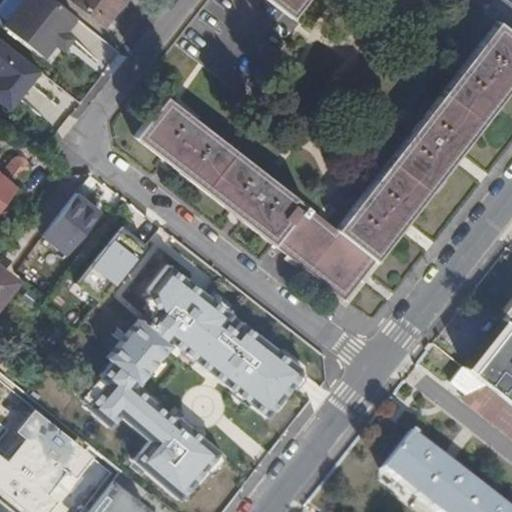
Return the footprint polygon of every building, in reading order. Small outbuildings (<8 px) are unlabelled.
[(74,18),(52,0),(21,0),(1,25),(43,58),(54,45),(61,50),(71,38),(63,31),(74,18)] [(122,0),(73,0),(103,24),(122,0)] [(267,0),(290,17),(302,0),(267,0)] [(511,85),(511,33),(498,22),(336,229),(164,97),(134,136),(345,300),(511,85)] [(40,71),(0,39),(0,101),(10,109),(40,71)] [(0,172),(17,184),(27,170),(9,158),(0,171),(0,172)] [(0,205),(4,200),(7,196),(14,187),(0,175),(0,205)] [(67,251),(102,209),(78,190),(44,233),(67,251)] [(4,200),(0,205),(0,217),(10,205),(4,200)] [(146,244),(122,225),(78,280),(102,299),(146,244)] [(130,458),(176,498),(201,469),(205,473),(212,472),(221,461),(221,455),(217,451),(217,450),(176,415),(173,418),(137,385),(173,344),(265,417),(301,373),(300,366),(241,320),(235,328),(228,322),(233,314),(169,264),(148,290),(156,311),(146,322),(140,318),(106,357),(111,362),(97,378),(103,383),(83,406),(108,427),(118,415),(146,440),(130,458)] [(0,271),(2,270),(0,268),(0,302),(10,290),(11,287),(10,285),(0,276),(0,271)] [(506,316),(511,308),(511,298),(501,312),(506,316)] [(511,308),(506,316),(503,319),(511,326),(511,308)] [(451,380),(465,392),(485,383),(481,379),(463,365),(451,380)] [(485,383),(465,392),(473,399),(470,404),(511,436),(511,403),(506,399),(485,383)] [(0,455),(0,492),(25,511),(51,511),(94,457),(35,411),(18,433),(26,439),(9,462),(0,455)] [(384,469),(403,484),(438,511),(511,511),(414,436),(415,434),(412,432),(381,469),(383,470),(384,469)] [(146,511),(148,510),(112,482),(88,511),(146,511)]
